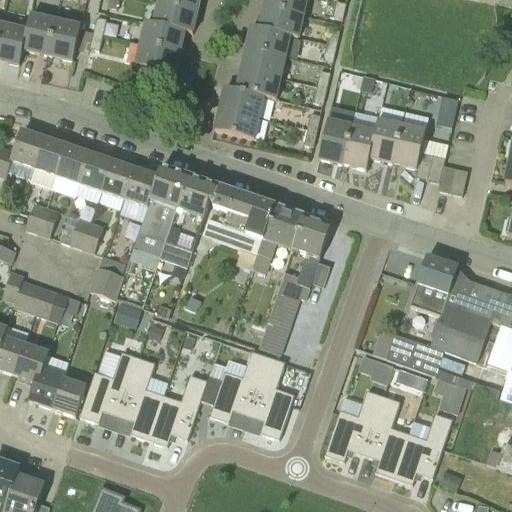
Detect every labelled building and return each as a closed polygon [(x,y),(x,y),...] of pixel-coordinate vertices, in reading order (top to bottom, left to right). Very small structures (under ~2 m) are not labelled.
[(120,0),(110,0),(108,10),(118,13),(120,0)] [(159,0),(158,7),(198,16),(201,0),(159,0)] [(304,20),(309,0),(266,0),(264,11),(304,20)] [(343,22),(346,6),(347,0),(335,0),(334,4),(337,4),(333,20),(343,22)] [(198,16),(158,7),(153,26),(153,28),(185,35),(193,37),(198,16)] [(298,41),(299,41),(304,20),(264,11),(259,32),(292,40),(291,40),(298,42),(298,41)] [(23,54),(48,59),(56,22),(31,17),(28,34),(23,54)] [(94,36),(104,38),(107,22),(97,20),(94,36)] [(56,22),(48,59),(73,65),(81,28),(56,22)] [(146,25),(141,48),(180,57),(185,35),(153,28),(153,26),(146,25)] [(2,28),(0,38),(0,64),(20,69),(23,54),(28,34),(2,28)] [(287,61),(291,40),(292,40),(259,32),(251,30),(246,52),(287,61)] [(327,48),(337,50),(340,34),(331,32),(327,48)] [(104,38),(94,36),(90,51),(100,54),(104,38)] [(180,57),(141,48),(136,69),(175,78),(180,57)] [(337,50),(327,48),(323,63),(333,65),(337,50)] [(241,73),(282,82),(287,61),(246,52),(241,73)] [(264,100),(277,103),(282,82),(241,73),(237,94),(264,100)] [(317,89),(327,92),(331,76),(321,74),(317,89)] [(364,82),(361,94),(374,97),(377,85),(364,82)] [(327,92),(317,89),(314,105),(323,107),(327,92)] [(220,113),(259,122),(264,100),(237,94),(225,91),(220,113)] [(259,122),(220,113),(215,134),(254,144),(259,122)] [(308,132),(318,134),(321,119),(311,117),(308,132)] [(319,163),(343,169),(352,128),(328,123),(319,163)] [(375,134),(369,163),(393,168),(402,129),(378,123),(375,134)] [(367,174),(369,163),(375,134),(352,128),(343,169),(367,174)] [(415,181),(427,184),(433,159),(421,156),(426,134),(402,129),(393,168),(417,173),(415,181)] [(318,134),(308,132),(304,148),(314,150),(318,134)] [(12,165),(36,173),(46,142),(23,134),(15,156),(3,152),(0,161),(0,180),(6,182),(12,165)] [(36,173),(58,180),(68,149),(46,142),(36,173)] [(58,180),(80,188),(91,157),(68,149),(58,180)] [(80,188),(102,196),(113,165),(91,157),(80,188)] [(427,184),(439,187),(443,170),(445,162),(433,159),(427,184)] [(102,196),(125,203),(136,172),(113,165),(102,196)] [(437,195),(450,198),(456,173),(443,170),(439,187),(437,195)] [(189,180),(162,171),(158,180),(147,211),(142,228),(141,228),(129,263),(156,273),(160,262),(189,180)] [(125,203),(147,211),(158,180),(136,172),(125,203)] [(456,173),(450,198),(462,200),(468,175),(456,173)] [(211,206),(213,207),(219,190),(189,180),(160,262),(188,272),(204,223),(205,223),(211,206)] [(248,240),(263,245),(264,245),(275,210),(219,190),(213,207),(214,207),(213,211),(228,216),(226,222),(221,224),(224,227),(224,228),(208,222),(203,237),(208,239),(208,240),(243,252),(248,240)] [(26,234),(38,238),(46,212),(49,205),(38,201),(35,208),(26,234)] [(277,249),(292,254),(304,219),(275,210),(264,245),(263,245),(253,273),(267,278),(277,249)] [(46,212),(38,238),(50,242),(59,216),(46,212)] [(312,287),(318,266),(331,229),(304,219),(292,254),(293,254),(306,258),(305,261),(306,262),(299,281),(312,287)] [(70,249),(82,253),(92,226),(80,222),(70,249)] [(92,226),(82,253),(94,258),(104,230),(92,226)] [(0,264),(11,268),(15,256),(0,250),(0,264)] [(94,284),(120,292),(124,280),(122,279),(126,267),(103,260),(99,272),(98,272),(94,284)] [(430,293),(448,299),(449,299),(458,272),(427,262),(411,310),(422,314),(430,293)] [(130,264),(129,265),(126,275),(127,275),(130,276),(132,277),(136,266),(133,265),(130,264)] [(312,287),(324,290),(330,270),(318,266),(312,287)] [(445,307),(444,309),(492,326),(492,325),(511,332),(511,299),(470,285),(458,272),(449,299),(448,299),(445,307)] [(279,294),(301,302),(306,304),(312,287),(299,281),(285,276),(279,294)] [(16,307),(22,285),(24,281),(11,277),(5,296),(3,303),(15,307),(16,307)] [(90,296),(91,296),(87,308),(112,316),(120,292),(94,284),(90,296)] [(13,311),(25,315),(33,289),(22,285),(16,307),(15,307),(13,311)] [(25,315),(37,319),(45,293),(33,289),(25,315)] [(37,319),(49,323),(58,298),(45,293),(37,319)] [(275,306),(297,313),(301,302),(279,294),(275,306)] [(58,298),(49,323),(61,328),(61,326),(65,327),(67,322),(64,321),(66,315),(77,318),(81,306),(58,298)] [(190,301),(185,311),(195,316),(201,306),(190,301)] [(271,317),(293,325),(297,313),(275,306),(271,317)] [(141,314),(120,307),(114,324),(136,331),(141,314)] [(170,321),(173,312),(161,308),(158,317),(170,321)] [(430,350),(445,356),(477,367),(492,326),(444,309),(430,350)] [(267,329),(289,337),(293,325),(271,317),(267,329)] [(149,341),(159,344),(163,332),(153,328),(149,341)] [(263,340),(285,348),(289,337),(267,329),(263,340)] [(0,374),(14,379),(26,346),(6,340),(9,331),(7,330),(4,341),(3,340),(0,348),(0,374)] [(387,361),(399,365),(407,342),(395,338),(387,361)] [(187,340),(183,351),(191,354),(195,342),(187,340)] [(285,348),(263,340),(259,352),(281,360),(285,348)] [(399,365),(411,369),(419,346),(407,342),(399,365)] [(14,379),(36,387),(37,387),(41,375),(42,375),(49,354),(26,346),(14,379)] [(411,369),(422,373),(430,350),(419,346),(411,369)] [(422,373),(437,378),(445,356),(430,350),(422,373)] [(29,406),(52,413),(64,380),(44,374),(50,355),(49,354),(42,375),(41,375),(37,387),(36,387),(29,406)] [(225,376),(210,421),(229,427),(233,415),(249,421),(269,362),(252,356),(243,382),(225,376)] [(113,383),(95,377),(80,421),(99,428),(103,416),(119,421),(139,362),(122,357),(113,383)] [(155,368),(139,362),(119,421),(134,426),(130,438),(149,445),(164,400),(147,394),(155,368)] [(269,362),(249,421),(264,426),(260,438),(280,444),(295,399),(276,393),(285,367),(269,362)] [(64,380),(52,413),(76,421),(87,388),(64,380)] [(181,406),(164,400),(149,445),(168,451),(172,439),(188,444),(208,386),(190,380),(181,406)] [(466,392),(452,387),(443,414),(458,419),(466,392)] [(340,415),(325,460),(344,466),(348,454),(364,460),(384,401),(367,395),(358,421),(340,415)] [(400,406),(384,401),(364,460),(379,465),(375,477),(394,483),(409,438),(392,432),(400,406)] [(426,444),(409,438),(394,483),(413,489),(417,477),(433,483),(453,424),(435,418),(426,444)] [(511,475),(511,449),(505,447),(501,456),(491,453),(486,467),(497,471),(511,475)] [(5,511),(18,479),(20,472),(0,464),(0,511),(5,511)] [(438,489),(455,496),(461,482),(443,475),(438,489)] [(50,511),(51,511),(37,506),(44,488),(18,479),(5,511),(50,511)] [(125,502),(101,492),(92,511),(137,511),(123,506),(125,502)]
